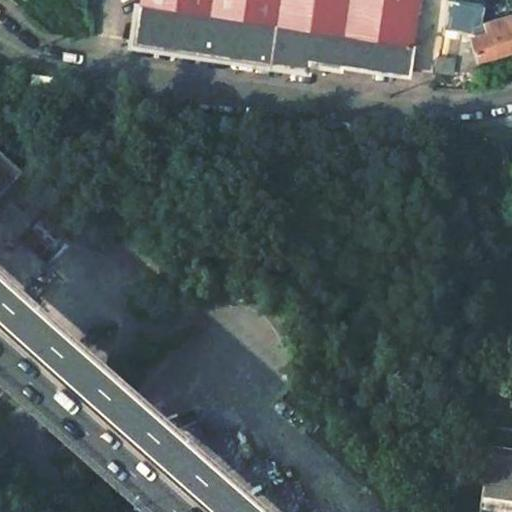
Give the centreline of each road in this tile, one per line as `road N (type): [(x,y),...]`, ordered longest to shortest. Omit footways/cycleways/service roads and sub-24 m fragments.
road 1 (residential): [(511,97),(446,114),(365,116),(57,72),(27,63),(0,42)]
road 2 (trunk): [(226,511),(0,306)]
road 3 (trunk): [(0,363),(164,511)]
